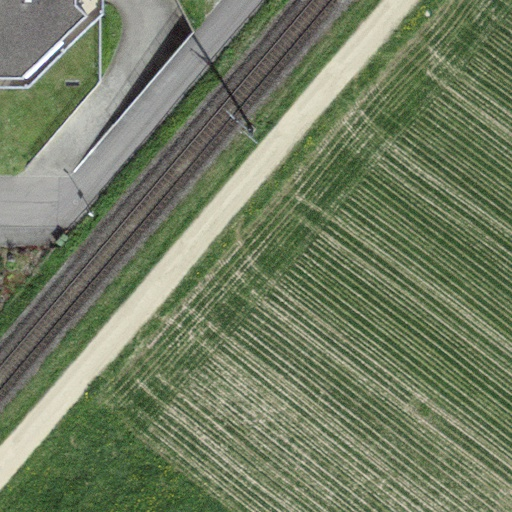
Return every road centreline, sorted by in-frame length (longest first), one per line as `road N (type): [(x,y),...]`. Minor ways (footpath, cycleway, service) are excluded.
road 1 (track): [(401,0),(0,472)]
road 2 (residential): [(0,205),(68,207),(244,0)]
